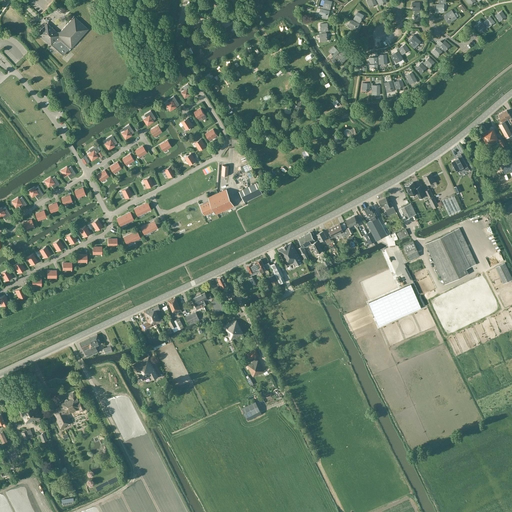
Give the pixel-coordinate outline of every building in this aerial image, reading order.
[(325,10),(325,8),(327,8),(330,9),(332,2),(326,0),(324,0),(323,7),(323,9),(325,10)] [(439,4),(436,4),(436,12),(444,12),(444,4),(446,4),(446,2),(443,2),(443,3),(439,3),(439,4)] [(325,10),(323,9),(320,8),(318,16),(327,18),(329,11),(327,10),(327,8),(325,8),(325,10)] [(446,15),(450,22),(457,18),(452,11),(446,15)] [(499,21),(506,17),(502,11),(495,15),(499,21)] [(356,20),(358,21),(360,22),(364,15),(357,12),(353,19),(354,19),(353,21),(355,22),(356,20)] [(486,23),(487,25),(489,27),(495,22),(490,16),(484,21),(484,22),(483,23),(484,25),(486,23)] [(57,33),(47,23),(46,24),(45,24),(44,25),(45,25),(38,33),(51,45),(52,44),(63,55),(71,46),(72,47),(88,29),(74,17),(59,33),(57,33)] [(357,23),(358,21),(356,20),(355,22),(353,21),(351,19),(347,26),(356,31),(359,24),(357,23)] [(486,26),(487,25),(486,23),(484,25),(483,23),(481,21),(475,26),(480,32),(486,27),(486,26)] [(321,31),(321,33),(324,33),(323,31),(326,31),(328,31),(327,23),(320,24),(321,31)] [(326,33),(326,31),(323,31),(324,33),(321,33),(319,34),(320,41),(327,41),(327,33),(326,33)] [(421,41),(419,40),(414,35),(408,40),(415,47),(421,41)] [(440,41),(436,46),(438,48),(440,49),(441,48),(443,49),(445,51),(447,48),(447,49),(448,48),(447,48),(449,45),(450,46),(445,41),(444,41),(445,41),(442,44),(440,41)] [(399,53),(400,55),(402,54),(409,50),(405,44),(398,48),(400,50),(401,52),(399,53)] [(338,55),(340,54),(339,52),(334,46),(328,51),(334,57),(335,55),(337,54),(338,55)] [(442,51),(443,49),(441,48),(440,49),(438,48),(436,46),(431,52),(437,57),(442,51)] [(403,59),(400,55),(399,53),(401,52),(400,50),(398,51),(391,55),(396,63),(403,59)] [(62,61),(66,64),(74,55),(70,51),(62,61)] [(337,54),(334,57),(335,58),(337,57),(342,62),(347,57),(342,52),(340,54),(338,55),(337,54)] [(378,62),(377,62),(377,64),(379,64),(379,62),(387,62),(386,54),(378,55),(379,55),(378,55),(378,60),(378,62)] [(377,57),(369,57),(369,65),(370,67),(377,66),(377,64),(377,62),(378,62),(378,60),(378,55),(376,55),(377,57)] [(424,63),(422,64),(424,66),(425,64),(427,66),(429,68),(434,62),(429,57),(424,63)] [(426,67),(427,66),(425,64),(424,66),(422,64),(421,63),(415,68),(421,74),(426,68),(426,67)] [(405,76),(407,79),(405,80),(407,83),(409,82),(410,84),(417,80),(412,72),(405,76)] [(394,82),(393,83),(395,89),(404,87),(401,80),(394,82)] [(392,81),(384,83),(387,92),(391,91),(391,90),(394,89),(394,90),(395,89),(393,83),(392,83),(392,81)] [(191,92),(193,91),(188,83),(182,87),(184,90),(181,92),(185,98),(191,94),(189,92),(190,91),(190,90),(191,92)] [(175,104),(175,103),(176,103),(177,105),(179,104),(173,96),(167,100),(169,103),(166,104),(170,110),(176,107),(175,104)] [(304,108),(292,103),(291,107),(302,112),(304,108)] [(200,108),(194,112),(198,119),(202,116),(203,118),(206,116),(200,108)] [(151,119),(152,118),(152,117),(154,120),(155,118),(150,110),(144,114),(146,117),(143,119),(147,125),(153,121),(151,119)] [(503,122),(498,124),(503,133),(510,130),(504,120),(511,117),(509,113),(508,113),(506,110),(499,114),(501,117),(500,118),(502,121),(503,122)] [(186,129),(192,126),(188,118),(180,123),(181,122),(183,125),(184,125),(186,129)] [(130,133),(130,132),(131,131),(132,133),(134,132),(129,124),(123,128),(124,131),(122,133),(125,139),(131,135),(130,133)] [(161,131),(158,125),(150,130),(155,138),(156,138),(154,136),(157,134),(161,131)] [(486,145),(498,139),(492,128),(481,133),(486,145)] [(218,137),(213,129),(205,134),(209,140),(214,137),(217,135),(218,137)] [(113,144),(113,142),(114,142),(115,144),(117,143),(112,135),(106,139),(108,142),(105,144),(108,150),(114,146),(113,144)] [(200,150),(205,146),(201,139),(193,144),(195,143),(196,146),(197,146),(200,150)] [(171,146),(167,140),(160,145),(165,153),(164,151),(167,149),(166,149),(171,146)] [(96,154),(96,153),(97,153),(98,155),(100,154),(95,146),(89,149),(91,152),(88,154),(91,160),(97,156),(96,154)] [(146,152),(142,146),(135,151),(140,159),(140,158),(139,157),(142,155),(146,152)] [(190,165),(196,161),(191,153),(183,158),(183,159),(185,158),(187,161),(187,160),(190,165)] [(133,160),(130,154),(122,159),(127,167),(128,166),(127,165),(129,163),(133,160)] [(456,170),(457,171),(458,170),(460,171),(461,168),(463,167),(465,170),(467,171),(469,169),(461,154),(457,156),(458,157),(451,161),(454,165),(453,169),(456,170)] [(511,156),(500,162),(504,173),(511,170),(511,156)] [(121,168),(117,162),(110,167),(115,175),(114,173),(117,171),(116,171),(121,168)] [(69,177),(75,174),(71,166),(68,168),(67,167),(61,170),(64,176),(67,175),(68,175),(69,177)] [(168,177),(174,174),(170,166),(162,171),(164,170),(165,173),(166,173),(168,177)] [(108,176),(104,170),(97,175),(102,183),(101,181),(104,179),(108,176)] [(427,185),(434,181),(431,173),(423,177),(427,185)] [(53,188),(59,184),(54,176),(51,178),(50,177),(44,180),(48,187),(50,185),(52,185),(53,188)] [(147,188),(153,185),(149,177),(141,181),(143,180),(144,183),(145,183),(147,188)] [(257,182),(239,191),(244,202),(262,193),(257,182)] [(413,182),(406,186),(410,196),(417,192),(418,195),(418,196),(419,199),(424,197),(419,187),(416,188),(413,182)] [(37,198),(43,194),(38,187),(35,189),(34,187),(28,191),(32,197),(34,195),(35,196),(37,198)] [(125,198),(132,195),(128,187),(119,191),(120,192),(121,191),(123,194),(125,198)] [(86,197),(83,188),(74,191),(77,198),(81,196),(80,196),(85,194),(86,197)] [(226,189),(208,197),(210,201),(201,205),(205,215),(214,211),(216,214),(234,206),(226,189)] [(428,199),(433,196),(429,189),(424,192),(428,199)] [(73,204),(70,195),(61,198),(64,205),(68,204),(67,203),(72,202),(73,204)] [(442,200),(449,216),(461,210),(454,195),(442,200)] [(20,208),(26,204),(22,197),(19,199),(18,197),(12,201),(15,207),(18,206),(19,206),(20,208)] [(386,211),(394,208),(391,202),(388,203),(386,197),(379,201),(381,206),(384,205),(386,211)] [(433,208),(438,206),(434,197),(428,199),(433,208)] [(141,206),(144,212),(151,209),(147,202),(141,206)] [(59,212),(60,211),(57,203),(48,206),(51,213),(55,211),(54,211),(59,209),(59,212)] [(406,218),(416,214),(411,203),(401,208),(406,218)] [(137,216),(144,212),(141,206),(134,209),(137,216)] [(367,215),(370,221),(377,217),(374,211),(373,212),(370,206),(363,210),(366,216),(367,215)] [(4,218),(10,215),(5,207),(2,209),(1,208),(0,208),(0,216),(1,216),(3,216),(4,218)] [(47,219),(44,210),(35,214),(38,220),(42,219),(41,219),(46,217),(47,219)] [(123,216),(127,223),(133,219),(130,213),(123,216)] [(120,226),(127,223),(123,216),(117,219),(120,226)] [(356,227),(359,225),(357,222),(354,216),(346,220),(349,226),(354,224),(356,227)] [(371,231),(376,240),(387,235),(377,217),(370,221),(367,222),(371,231)] [(34,228),(31,219),(23,223),(25,229),(29,228),(33,226),(34,228)] [(88,226),(86,227),(87,228),(88,227),(90,229),(93,227),(94,226),(96,230),(94,231),(102,226),(98,219),(91,223),(90,223),(87,225),(88,226)] [(409,223),(410,231),(414,230),(414,228),(420,227),(419,220),(413,221),(413,222),(409,223)] [(147,224),(151,231),(157,228),(154,221),(147,224)] [(144,234),(151,231),(147,224),(141,227),(144,234)] [(343,237),(350,234),(347,228),(342,230),(339,224),(329,229),(333,237),(341,233),(343,237)] [(90,233),(85,226),(79,229),(81,233),(82,233),(84,236),(82,238),(90,233)] [(400,239),(408,235),(406,229),(397,234),(400,239)] [(454,230),(425,244),(445,284),(468,273),(466,269),(471,267),(462,248),(467,246),(461,233),(456,235),(454,230)] [(130,234),(133,241),(140,238),(137,231),(130,234)] [(327,244),(332,242),(329,236),(326,237),(323,231),(317,234),(320,241),(325,239),(327,244)] [(373,242),(376,240),(374,236),(371,231),(369,232),(364,235),(369,244),(374,242),(373,242)] [(77,240),(72,232),(66,236),(68,240),(68,239),(71,243),(69,245),(77,240)] [(303,246),(298,248),(301,254),(306,251),(303,247),(310,243),(316,254),(323,250),(317,240),(315,242),(310,232),(299,238),(303,246)] [(127,244),(133,241),(130,234),(123,237),(127,244)] [(116,245),(116,248),(117,248),(117,238),(108,239),(108,246),(112,246),(112,245),(116,245)] [(63,247),(59,239),(52,243),(55,247),(55,246),(57,250),(55,252),(63,247)] [(413,241),(404,245),(410,260),(420,256),(413,241)] [(296,266),(302,262),(291,242),(278,250),(287,266),(294,262),(296,266)] [(36,254),(34,255),(34,256),(37,255),(38,257),(41,255),(41,254),(42,253),(44,257),(42,258),(42,259),(50,254),(46,246),(40,250),(39,251),(38,250),(35,252),(36,254)] [(97,254),(101,254),(101,256),(102,247),(93,247),(93,254),(97,254)] [(37,261),(33,254),(26,258),(28,261),(29,261),(31,265),(29,266),(37,261)] [(86,264),(87,264),(87,254),(78,255),(78,262),(82,262),(82,261),(86,261),(86,264)] [(254,263),(258,272),(260,271),(260,272),(267,269),(265,265),(264,266),(261,259),(257,261),(257,262),(254,263)] [(17,274),(25,269),(20,262),(14,265),(16,269),(19,272),(17,274)] [(67,269),(71,269),(71,272),(71,262),(63,262),(63,270),(67,270),(67,269)] [(284,282),(282,276),(283,276),(276,262),(270,265),(280,284),(284,282)] [(251,275),(258,272),(254,263),(251,264),(247,266),(251,275)] [(3,281),(4,282),(12,277),(7,269),(1,273),(3,276),(6,280),(3,281)] [(51,277),(56,277),(56,280),(56,270),(47,270),(47,278),(51,278),(51,277)] [(380,284),(388,281),(385,274),(377,277),(380,284)] [(278,284),(274,275),(269,278),(273,286),(278,284)] [(219,289),(227,285),(223,276),(217,279),(219,283),(217,284),(219,289)] [(32,286),(36,286),(36,285),(41,285),(41,288),(41,278),(32,278),(32,286)] [(411,284),(368,302),(379,327),(421,308),(411,284)] [(25,295),(22,287),(15,290),(17,294),(19,298),(17,299),(25,295)] [(205,292),(198,295),(203,306),(206,305),(204,301),(203,302),(203,301),(207,299),(208,300),(212,298),(210,294),(206,295),(205,292)] [(0,306),(8,303),(5,295),(0,297),(0,301),(2,306),(0,306)] [(197,309),(203,306),(198,295),(192,298),(195,304),(197,309)] [(176,313),(177,312),(176,311),(180,309),(175,298),(168,301),(173,313),(175,312),(176,313)] [(219,299),(212,301),(216,312),(226,309),(225,307),(228,306),(226,299),(223,300),(222,298),(219,299)] [(150,309),(156,324),(163,321),(159,310),(160,309),(158,305),(150,309)] [(145,329),(156,324),(150,309),(144,312),(148,322),(140,326),(142,332),(145,330),(145,329)] [(206,316),(199,319),(196,312),(185,317),(189,326),(206,317),(206,316)] [(172,328),(176,326),(172,318),(168,320),(172,328)] [(230,340),(244,333),(236,320),(223,326),(230,340)] [(86,357),(98,352),(95,346),(101,343),(97,334),(79,343),(86,357)] [(247,365),(253,376),(264,371),(258,360),(257,360),(256,359),(259,357),(256,350),(247,354),(251,361),(252,361),(253,362),(247,365)] [(148,357),(134,365),(140,377),(137,379),(139,381),(138,382),(139,383),(142,381),(142,380),(150,376),(152,379),(158,376),(148,357)] [(161,386),(169,382),(166,377),(158,381),(161,386)] [(79,408),(79,409),(80,409),(81,410),(82,410),(83,410),(84,409),(84,408),(84,407),(84,406),(81,399),(78,400),(75,394),(73,393),(70,394),(69,397),(70,399),(59,404),(60,407),(53,410),(57,418),(56,419),(60,428),(64,426),(64,425),(69,423),(65,414),(79,408)] [(39,419),(40,418),(36,408),(34,404),(35,404),(33,399),(18,406),(25,424),(34,420),(35,422),(40,421),(39,419)] [(255,401),(242,408),(248,420),(261,413),(255,401)] [(86,423),(80,426),(85,433),(90,430),(86,423)] [(24,440),(29,437),(27,430),(21,432),(24,440)]
